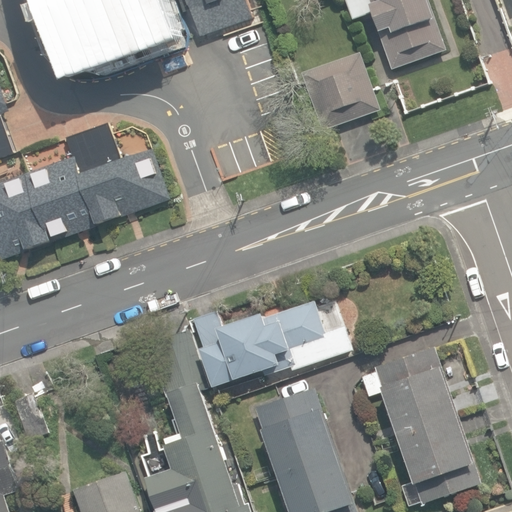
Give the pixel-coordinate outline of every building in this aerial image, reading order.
[(176,30),(165,0),(49,0),(73,66),(176,30)] [(187,0),(202,38),(252,19),(244,0),(187,0)] [(346,0),(353,19),(374,12),(394,70),(449,51),(431,0),(346,0)] [(381,111),(359,53),(304,73),(326,131),(381,111)] [(0,158),(14,153),(2,120),(15,115),(0,73),(0,158)] [(271,111),(287,152),(303,146),(287,105),(271,111)] [(0,182),(0,248),(4,260),(26,252),(28,255),(128,221),(126,215),(172,199),(154,149),(121,160),(108,122),(67,136),(74,157),(0,182)] [(194,315),(216,387),(285,367),(293,368),(356,348),(347,325),(327,333),(318,301),(222,330),(215,308),(194,315)] [(235,485),(204,388),(211,385),(194,330),(150,344),(168,399),(172,398),(183,433),(168,438),(170,445),(167,446),(174,469),(149,477),(160,511),(254,511),(251,503),(247,504),(240,483),(235,485)] [(403,485),(410,506),(422,502),(423,504),(483,484),(476,463),(437,347),(377,367),(415,481),(403,485)] [(363,375),(371,400),(384,396),(376,371),(363,375)] [(359,511),(316,387),(257,407),(291,511),(359,511)] [(16,400),(29,440),(50,434),(37,394),(16,400)] [(0,511),(12,511),(7,495),(24,489),(6,439),(0,441),(0,511)] [(144,511),(130,472),(78,490),(85,511),(144,511)]
